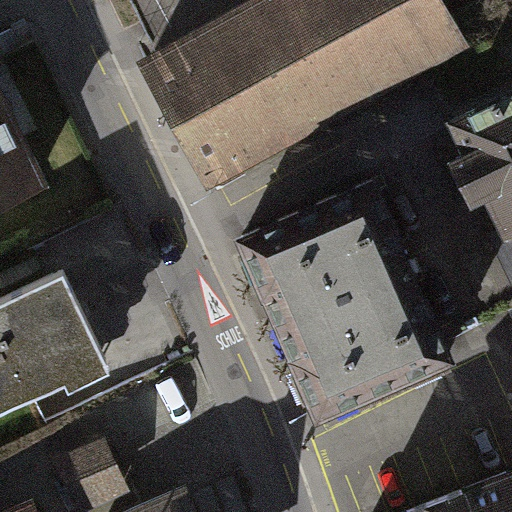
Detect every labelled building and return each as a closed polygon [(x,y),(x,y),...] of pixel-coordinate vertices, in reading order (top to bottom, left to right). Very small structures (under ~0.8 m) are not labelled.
[(280,0),(143,69),(208,188),(471,66),(439,3),(445,0),(280,0)] [(0,95),(0,217),(47,196),(18,134),(0,95)] [(511,99),(443,130),(459,167),(450,171),(472,221),(482,217),(511,285),(511,99)] [(392,193),(247,254),(324,435),(468,374),(392,193)] [(59,282),(0,308),(0,444),(111,394),(59,282)] [(110,447),(56,470),(73,511),(97,511),(131,498),(110,447)] [(511,511),(511,502),(505,487),(443,511),(511,511)] [(189,511),(182,496),(146,511),(189,511)]
